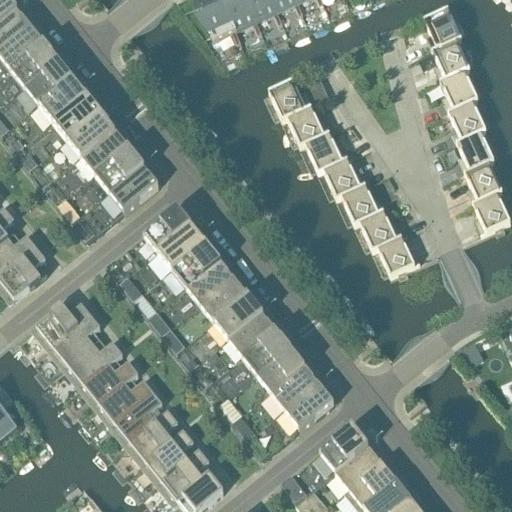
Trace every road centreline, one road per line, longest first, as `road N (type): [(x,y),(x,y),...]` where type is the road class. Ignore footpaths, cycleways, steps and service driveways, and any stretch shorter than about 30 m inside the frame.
road 1 (residential): [(372,403),(194,184)]
road 2 (residential): [(194,184),(9,335)]
road 3 (residential): [(330,82),(447,249)]
road 4 (residential): [(447,249),(396,55)]
road 5 (residential): [(194,184),(86,50)]
road 6 (residential): [(372,403),(238,511)]
road 7 (residential): [(457,511),(372,403)]
road 8 (residential): [(372,403),(444,340),(480,324)]
